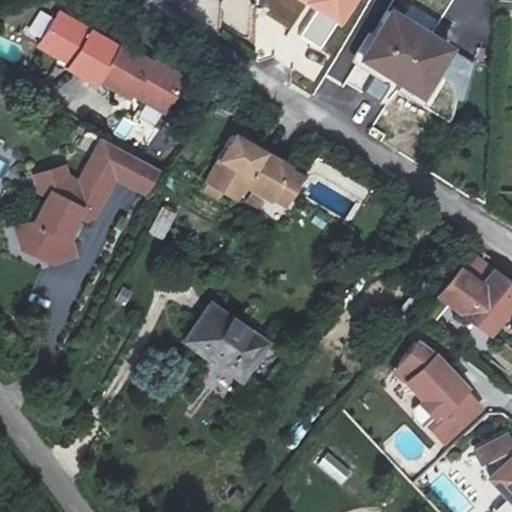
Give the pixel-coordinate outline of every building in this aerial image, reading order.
[(213,0),(198,0),(189,11),(209,28),(224,10),(213,0)] [(55,5),(36,39),(68,57),(66,61),(95,77),(97,74),(128,91),(147,57),(55,5)] [(446,53),(387,15),(359,63),(416,101),(446,53)] [(461,99),(479,65),(457,53),(438,86),(461,99)] [(288,173),(231,141),(205,188),(235,205),(243,191),(270,206),(288,173)] [(117,170),(85,151),(77,164),(61,155),(28,167),(42,201),(0,219),(0,221),(9,248),(36,264),(74,249),(69,237),(81,217),(92,210),(117,170)] [(166,239),(174,212),(160,208),(152,234),(166,239)] [(511,295),(511,287),(489,267),(476,284),(456,266),(433,293),(483,332),(511,295)] [(266,349),(210,310),(179,356),(236,394),(266,349)] [(438,355),(418,342),(392,374),(407,384),(406,386),(423,403),(420,406),(434,421),(427,428),(444,447),(484,409),(470,394),(473,392),(438,355)] [(326,451),(315,464),(339,486),(351,473),(326,451)] [(511,456),(487,479),(511,507),(511,456)]
